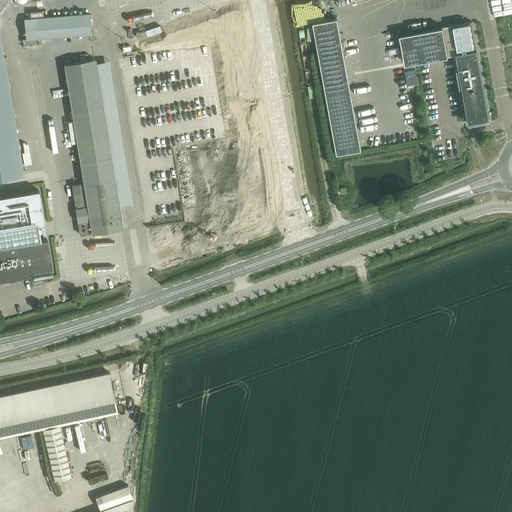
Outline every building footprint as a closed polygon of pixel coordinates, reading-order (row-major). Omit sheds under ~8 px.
[(338,18),(313,23),(337,154),(362,150),(338,18)] [(451,25),(456,55),(469,123),(490,119),(472,22),(451,25)] [(419,62),(456,55),(451,25),(414,32),(414,33),(401,35),(406,63),(419,61),(419,62)] [(0,178),(23,175),(0,39),(0,178)] [(39,190),(0,196),(0,279),(53,271),(47,238),(41,239),(38,223),(44,222),(39,190)] [(41,387),(109,374),(109,372),(41,387)] [(115,411),(109,374),(41,387),(0,396),(0,436),(42,428),(115,411)] [(59,425),(43,428),(54,479),(71,476),(59,425)] [(128,485),(95,497),(100,509),(132,497),(128,485)] [(130,511),(132,499),(94,511),(130,511)]
